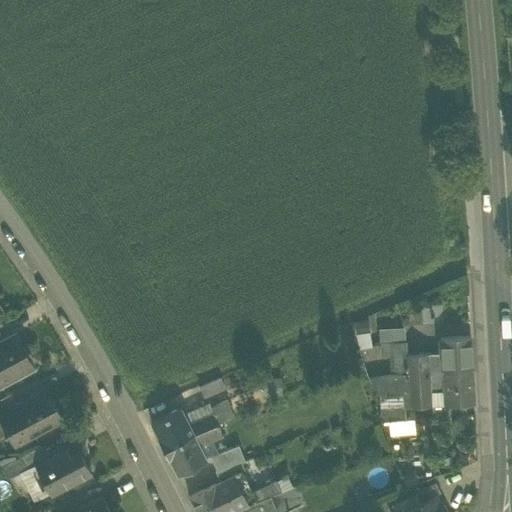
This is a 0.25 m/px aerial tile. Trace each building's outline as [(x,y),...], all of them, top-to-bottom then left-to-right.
[(368,319),(353,321),(356,335),(370,333),(371,332),(368,319)] [(389,342),(406,341),(405,327),(379,328),(379,342),(380,342),(389,342)] [(370,333),(356,335),(358,349),(372,346),(370,333)] [(0,384),(30,368),(12,334),(3,338),(0,340),(0,384)] [(440,337),(441,352),(442,370),(472,369),(470,336),(440,337)] [(406,341),(389,342),(390,354),(406,354),(406,341)] [(390,356),(390,354),(389,342),(380,342),(381,356),(390,356)] [(429,374),(429,371),(428,352),(406,354),(407,375),(429,374)] [(441,352),(428,352),(429,371),(442,370),(441,352)] [(369,378),(374,394),(403,393),(402,375),(407,375),(406,354),(390,354),(390,356),(391,375),(369,378)] [(472,369),(442,370),(444,404),(473,402),(472,369)] [(431,404),(444,404),(442,370),(429,371),(429,374),(431,404)] [(431,405),(431,404),(429,374),(407,375),(409,406),(431,405)] [(403,393),(374,394),(380,407),(382,407),(404,404),(405,407),(409,406),(407,375),(402,375),(403,393)] [(198,385),(204,398),(226,389),(220,376),(198,385)] [(282,377),(263,378),(264,397),(283,396),(282,377)] [(0,416),(8,431),(15,445),(64,418),(46,387),(15,403),(0,411),(0,416)] [(0,398),(0,411),(15,403),(10,393),(0,398)] [(217,423),(233,416),(230,407),(226,398),(210,405),(213,412),(217,423)] [(241,402),(230,407),(233,416),(244,411),(241,402)] [(184,414),(188,423),(213,412),(210,405),(209,403),(184,414)] [(382,407),(383,421),(389,420),(405,419),(405,407),(404,404),(382,407)] [(159,437),(164,448),(193,433),(188,423),(184,414),(180,407),(151,422),(159,437)] [(217,423),(213,412),(188,423),(193,433),(217,423)] [(389,420),(390,435),(415,433),(413,418),(405,419),(389,420)] [(217,423),(193,433),(164,448),(169,458),(170,457),(177,473),(206,459),(205,457),(198,443),(212,438),(222,434),(217,423)] [(219,452),(212,438),(198,443),(205,457),(211,455),(219,452)] [(49,491),(51,494),(91,472),(74,440),(46,455),(33,462),(34,463),(49,491)] [(242,470),(238,461),(245,459),(239,444),(219,452),(211,455),(217,470),(216,471),(220,481),(234,474),(242,470)] [(12,460),(19,472),(34,463),(33,462),(46,455),(41,445),(12,460)] [(34,463),(19,472),(34,500),(49,491),(34,463)] [(401,475),(406,487),(419,482),(414,469),(401,475)] [(189,496),(197,511),(230,511),(242,506),(248,503),(234,474),(220,481),(215,483),(189,496)] [(252,490),(257,500),(270,495),(281,491),(275,479),(252,490)] [(415,492),(420,502),(435,495),(441,492),(436,481),(415,492)] [(281,491),(289,511),(303,503),(296,486),(281,491)] [(281,491),(270,495),(257,500),(254,501),(254,500),(248,503),(242,506),(244,511),(270,511),(275,510),(275,511),(286,511),(289,511),(281,491)] [(401,511),(420,502),(415,492),(391,504),(394,511),(401,511)] [(69,511),(111,511),(102,495),(69,511)] [(443,511),(435,495),(420,502),(401,511),(443,511)]
